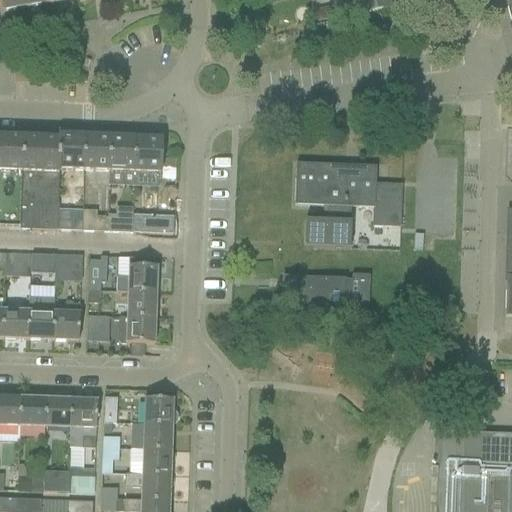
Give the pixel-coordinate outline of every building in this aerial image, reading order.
[(28,11),(26,0),(0,0),(3,15),(28,11)] [(26,0),(28,11),(53,6),(52,0),(26,0)] [(350,0),(355,18),(394,9),(391,0),(350,0)] [(415,130),(404,129),(403,141),(415,141),(415,130)] [(57,208),(58,176),(59,173),(60,139),(58,139),(58,143),(23,142),(22,172),(21,206),(57,208)] [(84,174),(85,140),(60,139),(59,173),(84,174)] [(22,172),(23,142),(0,140),(0,205),(21,206),(22,172)] [(109,175),(110,141),(85,140),(84,174),(109,175)] [(134,176),(135,142),(110,141),(109,175),(134,176)] [(160,143),(135,142),(134,176),(159,177),(160,143)] [(323,223),(305,222),(304,249),(350,252),(352,204),(373,205),(372,229),(398,230),(401,188),(375,187),(375,170),(296,167),(294,208),(324,209),(323,223)] [(0,231),(20,232),(21,206),(0,205),(0,231)] [(58,234),(58,212),(59,208),(57,208),(21,206),(20,232),(58,234)] [(131,238),(131,224),(132,211),(116,211),(116,219),(108,218),(108,222),(105,222),(105,228),(108,229),(108,236),(117,237),(131,238)] [(83,213),(58,212),(58,234),(82,235),(83,213)] [(105,228),(105,222),(96,221),(96,213),(83,213),(82,235),(108,236),(108,229),(105,228)] [(158,225),(131,224),(131,238),(157,239),(158,225)] [(5,257),(4,280),(19,280),(20,258),(5,257)] [(31,258),(30,278),(55,279),(56,259),(31,258)] [(81,285),(82,260),(56,259),(55,279),(55,285),(81,285)] [(90,268),(89,294),(101,295),(101,287),(107,287),(108,261),(102,261),(102,269),(90,268)] [(116,279),(115,295),(127,296),(156,297),(157,272),(152,272),(153,263),(129,262),(128,280),(116,279)] [(351,283),(345,282),(311,281),(291,280),(291,282),(285,282),(285,291),(287,291),(291,309),(290,309),(290,310),(310,311),(344,312),(344,311),(367,312),(369,278),(351,277),(351,283)] [(101,307),(101,295),(89,294),(88,306),(101,307)] [(155,322),(156,297),(127,296),(126,321),(155,322)] [(54,315),(55,302),(28,301),(28,308),(29,308),(29,314),(28,344),(53,345),(54,315)] [(54,315),(53,345),(78,346),(79,307),(67,307),(67,315),(54,315)] [(28,344),(29,314),(3,313),(2,343),(28,344)] [(99,321),(88,321),(87,346),(98,346),(99,321)] [(109,322),(99,321),(98,346),(109,346),(109,322)] [(154,348),(155,322),(126,321),(119,321),(118,344),(121,347),(132,347),(145,348),(154,348)] [(132,347),(132,358),(144,359),(145,348),(132,347)] [(0,429),(20,430),(21,402),(0,401),(0,429)] [(109,401),(104,401),(103,426),(114,427),(114,425),(114,415),(115,415),(115,413),(114,413),(114,403),(115,403),(115,401),(114,401),(114,402),(109,402),(109,401)] [(45,431),(46,403),(21,402),(20,430),(45,431)] [(70,433),(71,404),(46,403),(45,431),(69,432),(69,433),(70,433)] [(172,416),(172,404),(144,403),(143,428),(143,429),(171,430),(171,428),(173,428),(176,426),(176,418),(174,416),(172,416)] [(96,405),(71,404),(70,433),(69,433),(68,451),(82,452),(82,441),(95,442),(96,405)] [(170,455),(171,430),(143,429),(130,428),(129,453),(141,454),(170,455)] [(511,511),(511,438),(431,435),(429,471),(428,471),(428,473),(434,473),(434,481),(429,481),(427,511),(511,511)] [(104,441),(103,454),(111,454),(111,451),(118,451),(119,442),(104,441)] [(112,477),(112,464),(118,464),(118,451),(111,451),(111,454),(103,454),(102,477),(112,477)] [(169,480),(170,455),(141,454),(140,479),(169,480)] [(43,482),(43,475),(42,475),(42,478),(18,478),(17,494),(44,495),(44,489),(41,489),(41,482),(43,482)] [(68,496),(68,481),(68,476),(62,475),(54,475),(43,475),(43,482),(41,482),(41,489),(44,489),(44,495),(68,496)] [(168,506),(169,480),(124,479),(124,490),(141,490),(140,505),(168,506)] [(94,482),(68,481),(68,496),(93,497),(94,482)] [(101,492),(101,505),(109,505),(109,503),(116,503),(117,493),(101,492)] [(0,511),(16,511),(17,503),(17,502),(0,501),(0,511)] [(31,503),(31,511),(40,511),(40,505),(41,505),(41,504),(31,503)] [(101,505),(100,511),(115,511),(116,503),(109,503),(109,505),(101,505)] [(167,511),(168,506),(140,505),(116,503),(115,511),(167,511)]
